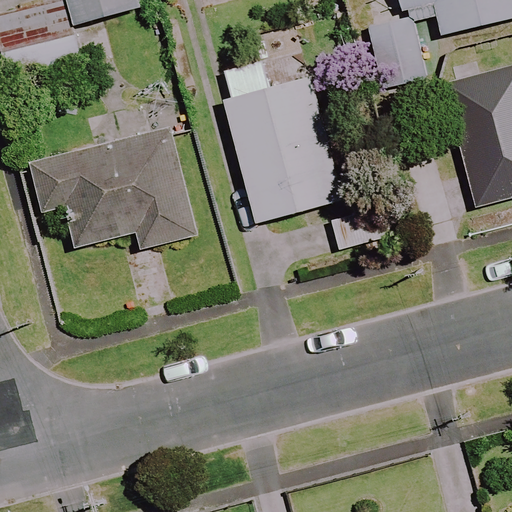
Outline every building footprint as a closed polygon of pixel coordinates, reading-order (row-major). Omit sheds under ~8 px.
[(54,0),(0,15),(0,74),(6,94),(85,71),(74,30),(140,11),(136,0),(54,0)] [(511,0),(399,0),(405,24),(434,17),(440,39),(511,20),(511,0)] [(423,83),(411,23),(367,32),(378,91),(423,83)] [(260,69),(223,79),(229,102),(222,104),(255,227),(340,204),(306,80),(266,91),(260,69)] [(195,239),(170,132),(29,165),(41,216),(61,212),(71,255),(136,239),(139,253),(195,239)]
